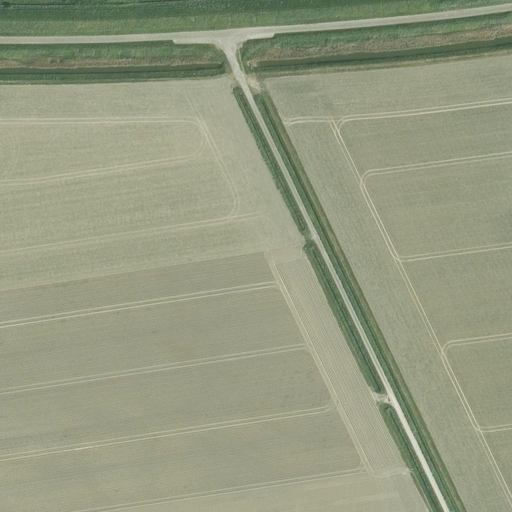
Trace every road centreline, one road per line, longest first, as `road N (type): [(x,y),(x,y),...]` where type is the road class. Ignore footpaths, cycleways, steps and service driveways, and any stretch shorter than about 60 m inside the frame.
road 1 (unclassified): [(452,511),(223,37)]
road 2 (unclassified): [(223,37),(511,7)]
road 3 (unclassified): [(0,40),(223,37)]
